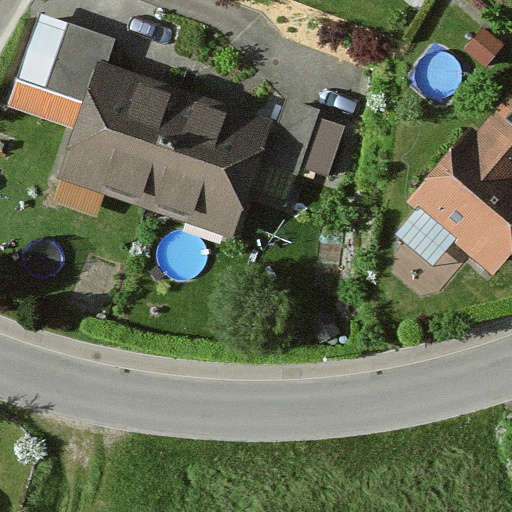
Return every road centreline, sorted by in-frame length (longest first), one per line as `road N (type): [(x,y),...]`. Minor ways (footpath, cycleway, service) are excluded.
road 1 (residential): [(0,365),(115,398),(243,411),(379,401),(511,365)]
road 2 (track): [(82,390),(73,511)]
